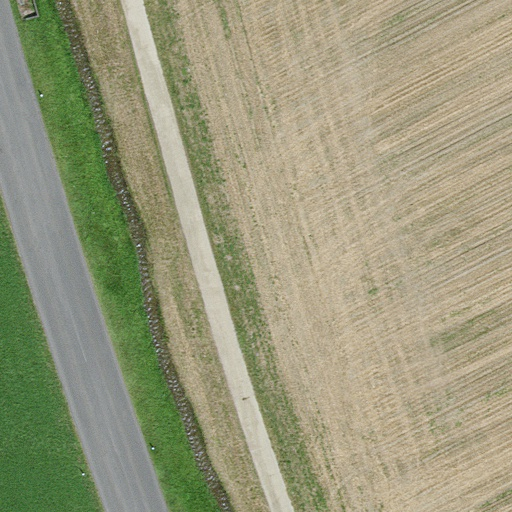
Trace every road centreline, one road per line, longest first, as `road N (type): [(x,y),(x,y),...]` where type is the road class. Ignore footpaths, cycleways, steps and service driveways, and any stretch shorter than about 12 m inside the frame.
road 1 (track): [(285,511),(220,323),(135,0)]
road 2 (tertiary): [(0,84),(52,283),(139,511)]
